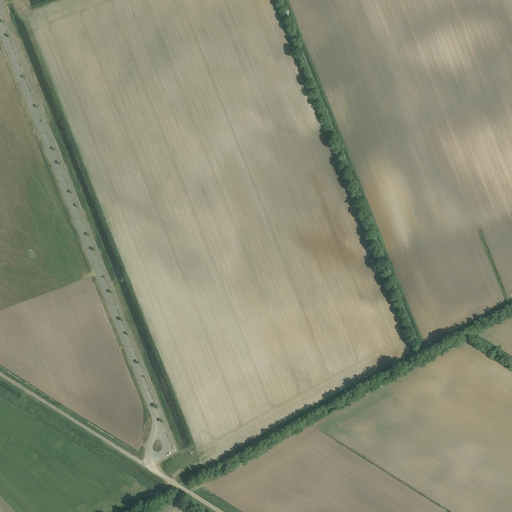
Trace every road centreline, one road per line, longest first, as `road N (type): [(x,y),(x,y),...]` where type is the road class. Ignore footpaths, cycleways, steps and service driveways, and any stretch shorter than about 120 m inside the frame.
road 1 (unclassified): [(0,21),(157,436)]
road 2 (unclassified): [(146,466),(0,374)]
